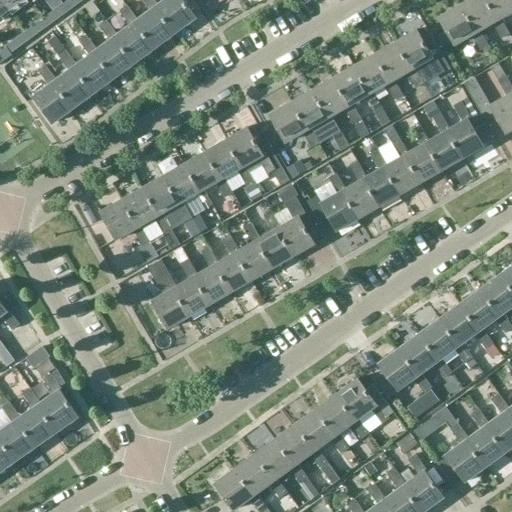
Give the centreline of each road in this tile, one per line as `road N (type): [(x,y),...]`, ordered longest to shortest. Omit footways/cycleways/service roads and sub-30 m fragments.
road 1 (residential): [(150,457),(511,213)]
road 2 (residential): [(3,210),(370,0)]
road 3 (residential): [(150,457),(3,210)]
